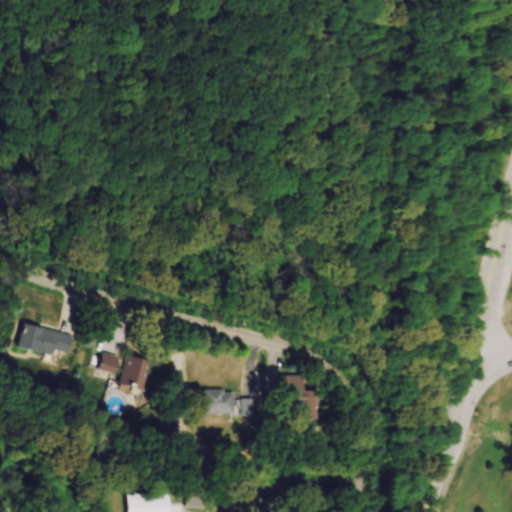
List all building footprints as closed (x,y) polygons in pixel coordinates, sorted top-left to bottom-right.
[(73,335),(25,325),(20,348),(68,358),(73,335)] [(99,372),(118,376),(122,357),(103,353),(99,372)] [(120,384),(143,391),(152,363),(128,356),(120,384)] [(238,391),(207,391),(207,416),(238,416),(238,391)] [(261,400),(244,400),(244,418),(261,418),(261,400)]
